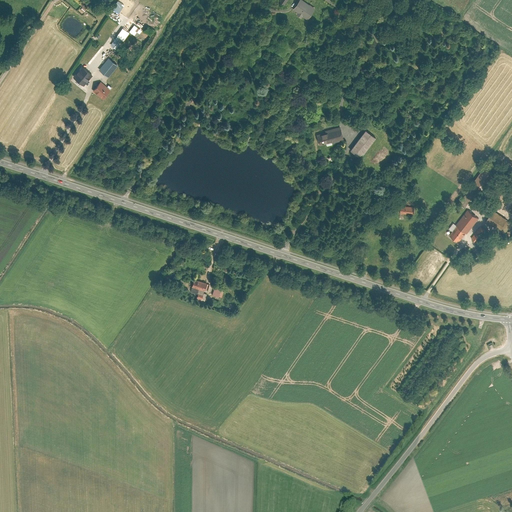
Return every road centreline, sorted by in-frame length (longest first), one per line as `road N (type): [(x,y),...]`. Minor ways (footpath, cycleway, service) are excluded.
road 1 (tertiary): [(0,161),(420,300),(511,319)]
road 2 (unclassified): [(356,511),(470,366),(511,349)]
